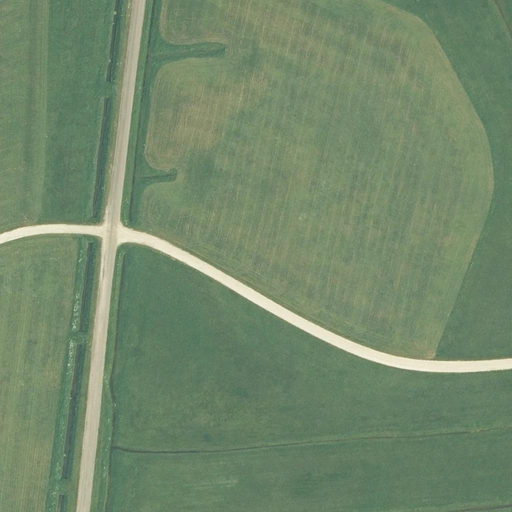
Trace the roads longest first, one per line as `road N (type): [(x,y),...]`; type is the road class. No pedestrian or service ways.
road 1 (track): [(0,239),(37,229),(143,239),(309,329),(397,363),(511,365)]
road 2 (track): [(80,511),(136,0)]
